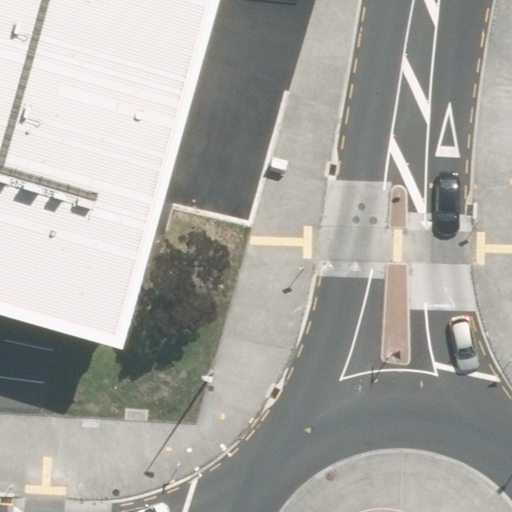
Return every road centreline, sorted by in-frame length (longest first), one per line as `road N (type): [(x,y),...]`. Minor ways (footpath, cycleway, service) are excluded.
road 1 (secondary): [(273,452),(333,348),(420,40)]
road 2 (secondary): [(420,40),(457,328),(469,373),(511,447)]
road 3 (secondary): [(273,452),(328,420),(392,408),(455,418),(511,447)]
